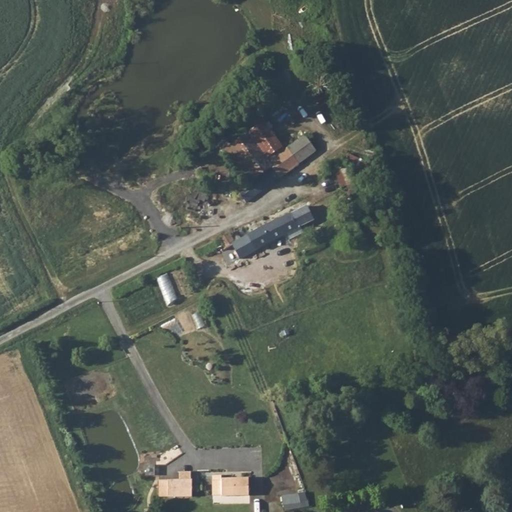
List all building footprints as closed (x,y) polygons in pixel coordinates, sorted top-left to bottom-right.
[(271,166),(239,190),(247,202),(317,150),(306,134),(268,162),(271,166)] [(206,142),(189,153),(194,160),(211,150),(206,142)] [(345,162),(366,173),(375,156),(353,145),(345,162)] [(347,165),(335,169),(341,187),(347,185),(352,200),(362,196),(357,182),(353,183),(347,165)] [(220,238),(226,249),(233,245),(241,258),(314,220),(307,205),(243,239),(240,235),(237,234),(232,236),(230,233),(220,238)] [(168,304),(179,301),(171,274),(160,277),(168,304)] [(181,471),(181,479),(161,479),(160,497),(194,498),(194,471),(181,471)] [(249,477),(214,478),(214,493),(249,494),(249,477)] [(284,503),(285,511),(310,507),(308,492),(295,494),(296,501),(284,503)]
